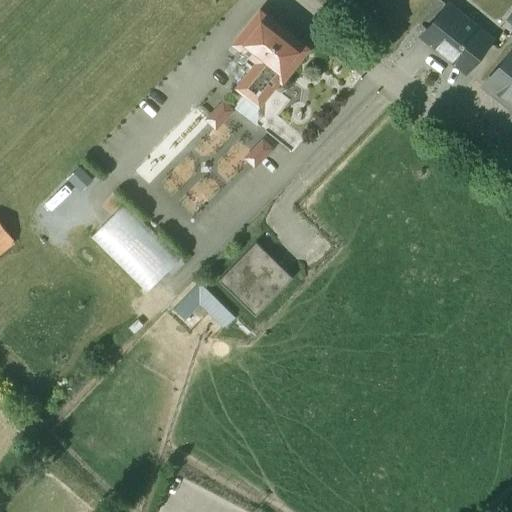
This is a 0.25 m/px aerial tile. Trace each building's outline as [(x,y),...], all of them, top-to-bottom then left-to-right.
[(447,5),(423,34),(437,46),(454,25),(450,22),(457,13),(447,5)] [(306,47),(260,10),(235,42),(243,48),(258,60),(250,69),(237,85),(246,92),(258,101),(259,102),(279,77),(281,78),(306,47)] [(511,30),(511,29),(511,10),(502,22),(511,30)] [(489,39),(457,13),(450,22),(454,25),(437,46),(465,68),(489,39)] [(258,60),(243,48),(235,57),(250,69),(258,60)] [(511,51),(486,84),(509,103),(510,101),(511,102),(511,51)] [(258,101),(246,92),(234,107),(257,125),(258,101)] [(223,102),(206,119),(215,128),(232,110),(223,102)] [(262,141),(245,158),(254,166),(271,149),(262,141)] [(94,237),(147,293),(181,260),(128,205),(94,237)] [(0,247),(12,239),(0,222),(0,247)] [(293,278),(255,242),(217,281),(255,317),(293,278)] [(202,285),(179,308),(189,315),(203,302),(224,321),(231,314),(202,285)]
